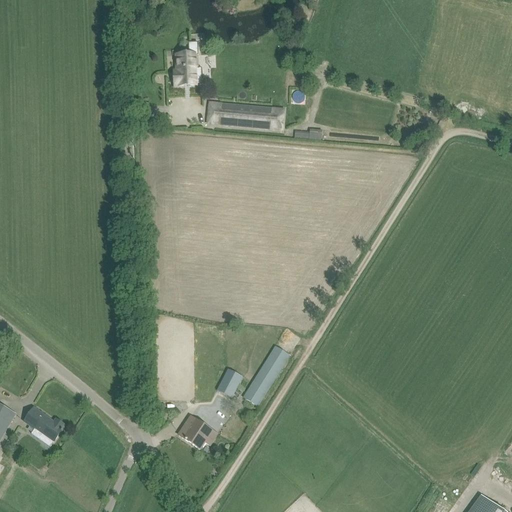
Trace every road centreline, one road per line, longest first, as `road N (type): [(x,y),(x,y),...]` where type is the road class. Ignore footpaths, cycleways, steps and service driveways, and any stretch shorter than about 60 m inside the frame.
road 1 (track): [(511,143),(449,128),(203,511)]
road 2 (unclassified): [(140,440),(124,0)]
road 3 (unclassified): [(140,440),(0,321)]
